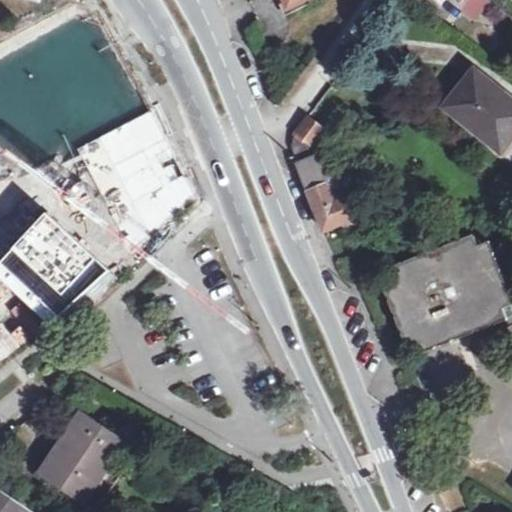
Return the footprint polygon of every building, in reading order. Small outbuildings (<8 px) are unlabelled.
[(418,0),(417,2),(435,16),(442,6),(434,0),(418,0)] [(464,0),(461,3),(472,12),(481,0),(464,0)] [(511,0),(492,0),(508,13),(511,5),(511,0)] [(435,16),(449,27),(455,17),(442,6),(435,16)] [(117,70),(0,168),(0,231),(148,107),(117,70)] [(511,101),(475,72),(445,107),(499,151),(511,136),(511,101)] [(294,138),(321,158),(334,139),(308,119),(294,138)] [(292,150),(325,231),(368,215),(360,195),(367,192),(321,158),(294,138),(292,150)] [(189,144),(182,147),(189,167),(197,165),(189,144)] [(108,268),(49,214),(0,267),(0,274),(56,325),(108,268)] [(457,341),(511,321),(507,310),(511,307),(511,294),(492,243),(482,247),(478,237),(390,270),(395,282),(385,286),(409,348),(419,345),(423,355),(457,341)] [(126,443),(82,413),(41,473),(86,502),(96,486),(115,458),(126,443)] [(115,458),(96,486),(105,492),(124,465),(115,458)] [(0,511),(30,511),(0,492),(0,511)]
